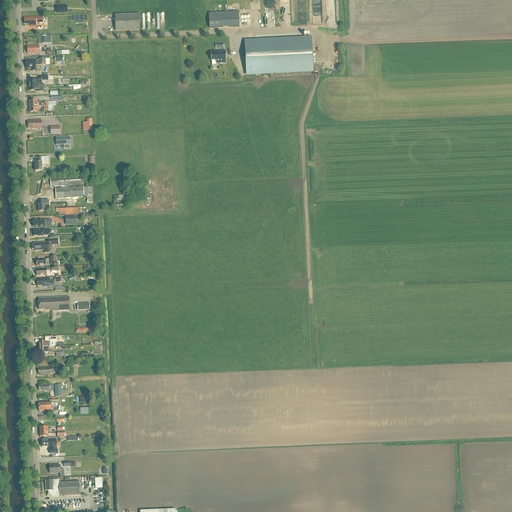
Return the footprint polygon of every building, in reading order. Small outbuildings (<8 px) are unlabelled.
[(238,12),(208,14),(209,29),(214,29),(214,28),(239,27),(238,12)] [(139,15),(115,16),(115,32),(140,31),(139,15)] [(43,18),(40,18),(36,19),(36,18),(24,18),(24,25),(28,25),(28,26),(36,26),(36,24),(43,23),(43,18)] [(245,42),(246,76),(312,73),(310,39),(245,42)] [(226,64),(225,52),(210,52),(211,61),(216,61),(216,64),(226,64)] [(26,69),(31,69),(32,69),(32,72),(36,72),(36,66),(46,66),(45,59),(38,60),(38,61),(35,61),(35,60),(26,60),(26,69)] [(40,81),(28,81),(29,87),(45,86),(42,86),(42,82),(48,81),(48,77),(43,77),(40,77),(40,81)] [(32,122),(28,123),(28,129),(32,129),(32,130),(42,130),(42,121),(32,121),(32,122)] [(54,145),(68,145),(68,137),(54,137),(54,145)] [(37,158),(37,164),(35,164),(35,172),(43,172),(42,165),(49,165),(48,158),(37,158)] [(63,189),(55,189),(56,199),(87,198),(87,204),(93,204),(92,188),(83,188),(69,188),(69,186),(83,185),(83,178),(51,180),(51,187),(63,187),(63,189)] [(114,197),(115,208),(129,207),(128,196),(114,197)] [(76,217),(66,217),(66,224),(66,226),(76,225),(76,223),(76,217)] [(51,220),(33,221),(33,227),(35,227),(35,228),(44,228),(44,229),(51,228),(51,220)] [(34,246),(32,246),(32,250),(34,250),(34,251),(44,251),(44,254),(49,254),(48,246),(58,246),(58,240),(48,240),(48,243),(34,244),(34,246)] [(50,279),(37,280),(37,287),(43,287),(43,288),(54,288),(54,282),(50,282),(50,279)] [(69,298),(38,299),(39,311),(45,310),(45,312),(70,311),(69,298)] [(55,386),(55,397),(66,397),(66,392),(62,392),(61,385),(55,386)] [(58,412),(58,410),(57,404),(52,404),(52,403),(39,404),(39,409),(40,409),(40,412),(44,412),(44,413),(48,413),(52,413),(52,412),(58,412)] [(56,440),(49,440),(49,441),(41,441),(41,448),(49,447),(50,450),(49,450),(49,451),(50,455),(58,454),(57,450),(55,450),(55,447),(56,447),(56,444),(56,440)] [(46,491),(48,491),(49,494),(52,497),(60,496),(60,497),(80,495),(79,482),(59,483),(59,481),(46,481),(46,491)]
